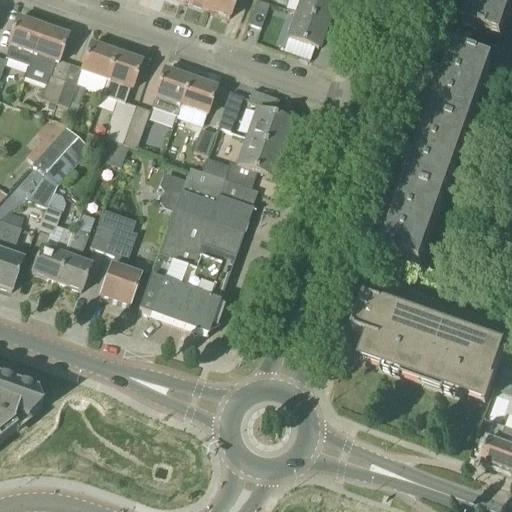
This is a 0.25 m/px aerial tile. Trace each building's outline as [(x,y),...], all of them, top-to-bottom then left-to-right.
[(178,0),(178,4),(202,12),(206,0),(178,0)] [(235,0),(206,0),(202,12),(228,21),(235,0)] [(334,2),(327,0),(301,0),(295,17),(326,27),(334,2)] [(511,0),(470,0),(462,25),(501,39),(511,5),(511,0)] [(255,4),(253,9),(247,28),(259,32),(267,8),(255,4)] [(317,52),(326,27),(295,17),(286,42),(317,52)] [(4,62),(27,70),(41,31),(15,22),(6,49),(8,50),(4,62)] [(55,64),(58,65),(66,40),(41,31),(27,70),(50,78),(55,64)] [(63,87),(55,109),(57,109),(53,120),(72,127),(83,93),(99,99),(114,57),(89,48),(74,91),(63,87)] [(443,78),(441,77),(438,86),(440,87),(429,116),(468,129),(492,61),(454,48),(443,78)] [(114,57),(99,99),(115,105),(107,126),(112,128),(106,144),(121,149),(134,111),(123,107),(129,92),(131,92),(140,66),(114,57)] [(152,100),(154,101),(150,112),(175,121),(179,110),(179,109),(188,83),(162,74),(152,100)] [(55,109),(63,87),(47,81),(40,103),(55,109)] [(179,109),(179,110),(206,119),(215,93),(188,83),(179,109)] [(257,112),(246,142),(280,154),(290,127),(272,121),(278,105),(250,95),(245,108),(257,112)] [(241,102),(228,97),(216,132),(229,136),(241,102)] [(148,116),(134,111),(121,149),(134,154),(148,116)] [(419,145),(417,144),(414,153),(416,154),(405,183),(444,197),(468,129),(429,116),(419,145)] [(56,127),(36,149),(44,156),(65,133),(64,132),(66,130),(56,127)] [(65,133),(44,156),(32,169),(56,191),(88,155),(65,133)] [(214,139),(199,134),(191,155),(206,161),(214,139)] [(246,142),(236,169),(236,170),(254,176),(270,182),(280,154),(246,142)] [(205,162),(200,176),(248,193),(254,176),(236,170),(236,169),(229,166),(227,170),(205,162)] [(248,193),(200,176),(188,172),(156,260),(191,272),(199,250),(234,263),(251,213),(250,212),(256,196),(248,193)] [(393,212),(390,221),(392,222),(381,252),(420,266),(444,197),(405,183),(395,213),(393,212)] [(51,197),(45,212),(59,217),(60,217),(64,209),(61,201),(51,197)] [(50,240),(59,217),(45,212),(37,234),(50,240)] [(111,237),(103,258),(112,262),(98,302),(127,313),(138,281),(123,275),(136,239),(130,237),(134,226),(102,215),(96,232),(111,237)] [(6,218),(0,221),(0,226),(8,230),(0,252),(0,292),(9,296),(22,264),(11,260),(20,234),(18,233),(21,224),(6,218)] [(77,265),(90,230),(93,223),(80,218),(73,237),(55,287),(80,296),(90,270),(77,265)] [(111,237),(96,232),(88,253),(103,258),(111,237)] [(73,237),(61,233),(53,253),(44,249),(43,253),(38,252),(29,277),(55,287),(73,237)] [(234,263),(199,250),(191,272),(156,260),(136,316),(149,321),(149,319),(205,339),(205,341),(206,341),(234,263)] [(493,384),(504,351),(503,350),(500,359),(380,316),(383,308),(364,301),(352,334),(358,336),(355,343),(366,347),(361,362),(403,377),(401,377),(400,381),(401,381),(443,396),(444,392),(443,392),(485,406),(493,384)] [(511,373),(504,371),(497,389),(496,393),(511,398),(511,396),(511,373)] [(36,395),(0,382),(0,444),(40,413),(36,395)] [(511,433),(496,427),(490,443),(489,443),(481,465),(511,476),(511,433)]
